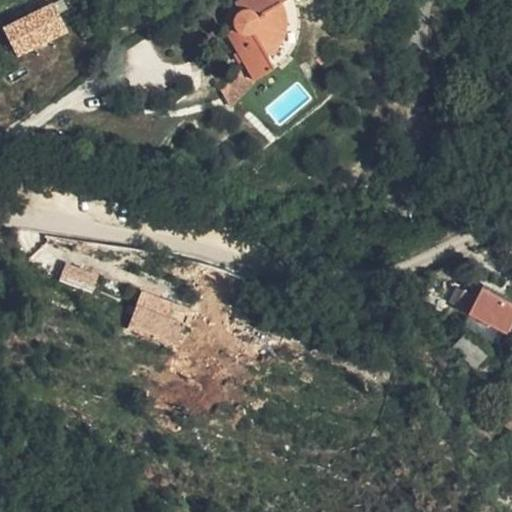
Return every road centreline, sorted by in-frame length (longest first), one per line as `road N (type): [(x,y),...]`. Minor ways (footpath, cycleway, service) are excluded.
road 1 (residential): [(511,227),(364,278),(316,279),(157,231),(50,170),(0,176)]
road 2 (residential): [(511,206),(435,216),(406,200),(408,128),(432,0)]
